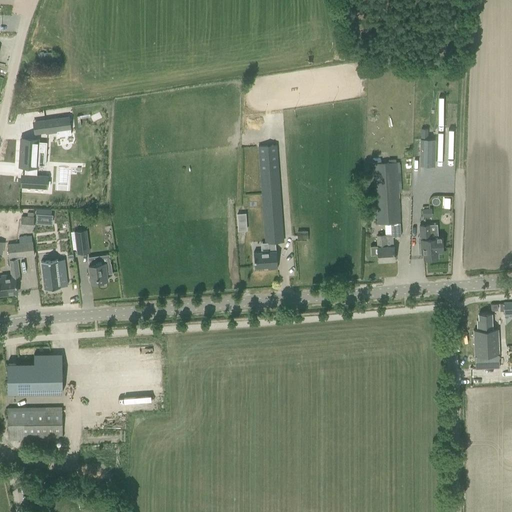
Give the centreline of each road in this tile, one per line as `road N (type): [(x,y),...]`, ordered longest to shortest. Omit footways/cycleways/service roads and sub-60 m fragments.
road 1 (tertiary): [(0,326),(448,287)]
road 2 (unclassified): [(453,511),(448,287)]
road 3 (unknown): [(448,287),(457,174),(427,175),(414,213)]
road 4 (unclassified): [(0,145),(37,0)]
